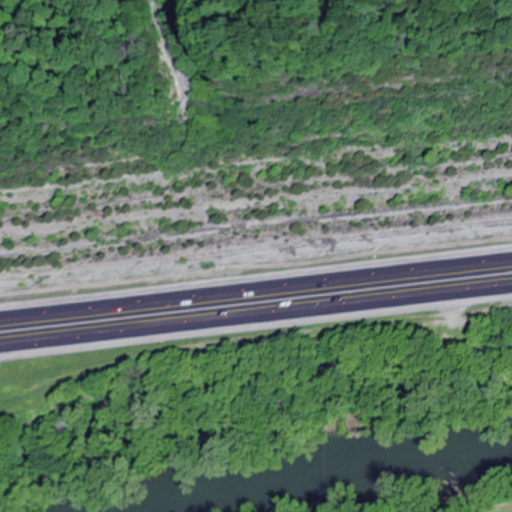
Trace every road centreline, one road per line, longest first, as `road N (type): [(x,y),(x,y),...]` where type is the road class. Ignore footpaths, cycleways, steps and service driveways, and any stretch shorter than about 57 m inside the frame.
road 1 (trunk): [(511,254),(0,314)]
road 2 (trunk): [(0,348),(511,289)]
